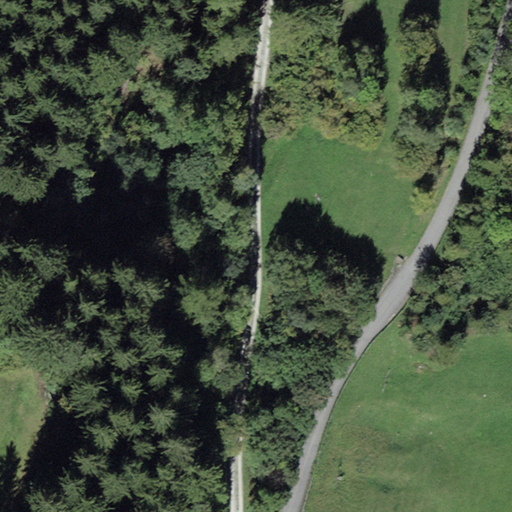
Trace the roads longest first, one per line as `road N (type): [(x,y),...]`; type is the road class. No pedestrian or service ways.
road 1 (unclassified): [(511,41),(431,240),(335,396),(294,511)]
road 2 (track): [(238,511),(240,409),(260,284),(253,157),(270,0)]
